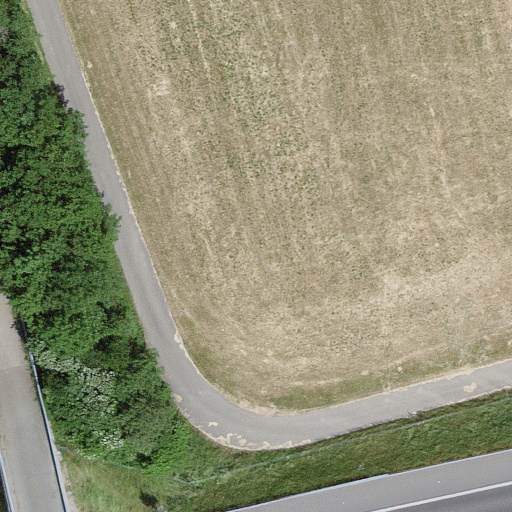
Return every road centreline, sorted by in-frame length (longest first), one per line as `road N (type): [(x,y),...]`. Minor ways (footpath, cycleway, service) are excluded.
road 1 (unclassified): [(45,0),(151,312),(192,396),(240,426),(300,429),(511,377)]
road 2 (unclassified): [(0,352),(36,511)]
